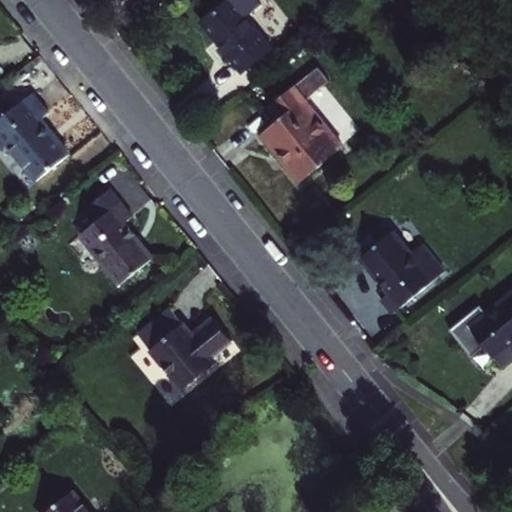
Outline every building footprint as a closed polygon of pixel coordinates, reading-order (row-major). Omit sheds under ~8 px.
[(236,0),(233,0),(206,24),(225,47),(246,73),(277,49),(236,0)] [(285,157),(303,180),(346,146),(308,98),(333,79),(322,65),(272,104),(282,117),(264,131),(285,157)] [(37,96),(0,125),(0,133),(41,184),(72,157),(56,137),(45,122),(53,116),(37,96)] [(84,238),(123,286),(156,260),(137,237),(127,224),(134,218),(112,192),(89,211),(99,225),(84,238)] [(394,314),(446,271),(424,244),(412,254),(394,232),(361,258),(383,284),(390,293),(382,299),(394,314)] [(511,296),(486,316),(479,309),(448,336),(463,354),(474,367),(497,347),(508,363),(511,360),(511,296)] [(179,317),(148,343),(184,387),(216,361),(213,356),(234,338),(216,316),(194,333),(187,326),(179,317)] [(90,511),(75,493),(50,511),(90,511)]
